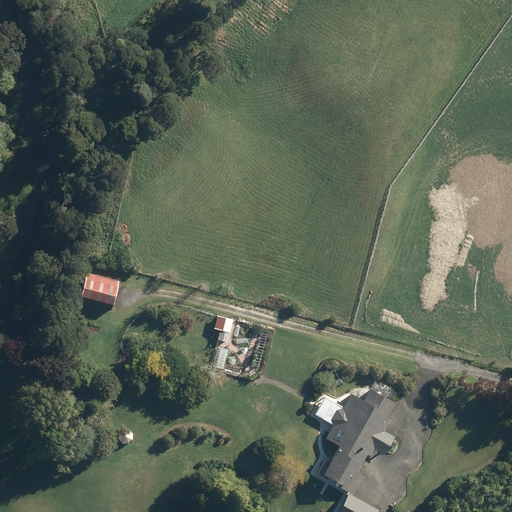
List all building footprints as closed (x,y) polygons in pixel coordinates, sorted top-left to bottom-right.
[(120,278),(89,270),(83,300),(112,307),(119,290),(120,278)] [(226,333),(218,330),(215,341),(223,343),(226,333)] [(381,423),(391,405),(378,399),(366,390),(359,402),(346,395),(338,409),(319,398),(310,415),(329,425),(321,440),(332,446),(316,477),(325,484),(350,496),(363,474),(355,470),(367,450),(379,457),(390,437),(381,432),(384,425),(381,423)] [(132,429),(120,430),(120,441),(132,441),(132,429)] [(373,511),(374,511),(344,494),(333,511),(373,511)]
